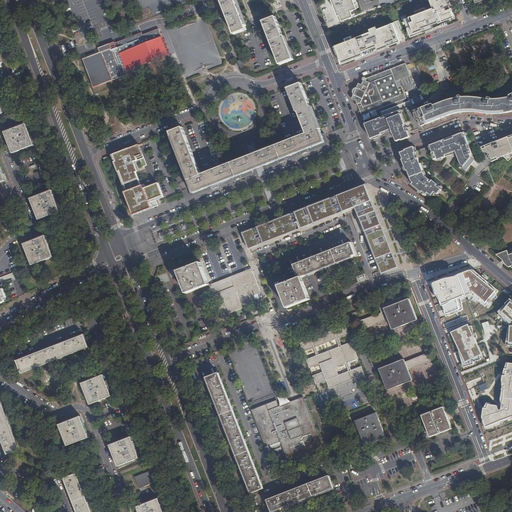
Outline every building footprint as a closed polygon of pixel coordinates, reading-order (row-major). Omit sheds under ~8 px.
[(235,0),(221,0),(235,35),(247,30),(235,0)] [(333,0),(337,9),(339,8),(341,15),(342,14),(344,20),(355,16),(353,10),(357,9),(354,2),(356,1),(355,0),(333,0)] [(448,0),(431,0),(435,7),(440,22),(455,17),(448,0)] [(435,7),(406,19),(413,36),(434,28),(433,25),(440,22),(435,7)] [(281,66),(293,61),(292,59),(283,36),(275,17),(263,21),(264,23),(280,64),(281,66)] [(361,37),(341,44),(348,64),(405,43),(404,41),(396,22),(381,29),(380,26),(373,29),(374,31),(361,37)] [(100,52),(82,59),(93,88),(122,76),(121,74),(129,71),(169,55),(158,29),(142,35),(141,33),(119,41),(114,43),(114,42),(98,48),(100,52)] [(410,77),(408,73),(405,64),(363,81),(361,85),(360,84),(357,86),(356,90),(355,90),(354,93),(354,94),(353,98),(354,101),(357,102),(365,122),(378,116),(376,111),(406,99),(401,87),(398,88),(396,83),(410,77)] [(310,106),(302,84),(289,88),(299,112),(307,134),(294,139),(298,151),(323,141),(319,129),(310,106)] [(431,105),(415,112),(421,127),(445,117),(454,114),(460,112),(466,111),(471,111),(476,111),(479,112),(487,113),(494,113),(501,112),(506,112),(511,111),(511,110),(511,94),(510,95),(509,98),(501,99),(495,100),(489,100),(484,99),(478,98),(472,97),(465,97),(460,98),(454,99),(447,101),(441,103),(434,105),(431,105)] [(394,140),(411,133),(412,133),(410,128),(407,129),(406,127),(408,127),(403,115),(402,115),(400,111),(365,125),(371,140),(383,136),(382,134),(392,130),(393,133),(392,133),(394,140)] [(5,133),(14,154),(35,146),(27,126),(5,133)] [(259,166),(295,152),(290,140),(262,151),(263,152),(260,153),(259,152),(254,154),(250,156),(250,157),(247,158),(247,157),(201,175),(182,128),(171,133),(172,136),(189,180),(190,179),(194,192),(242,173),(259,166)] [(459,153),(458,154),(462,163),(461,165),(467,171),(476,160),(465,133),(431,145),(434,153),(433,153),(435,159),(438,158),(439,160),(447,157),(447,155),(451,153),(451,152),(453,151),(454,152),(458,151),(459,153)] [(511,136),(511,134),(498,141),(499,142),(511,136)] [(511,136),(499,142),(498,141),(492,143),(493,145),(484,148),(484,150),(485,152),(487,153),(489,154),(492,163),(505,158),(507,159),(509,160),(511,156),(511,136)] [(145,158),(140,145),(114,155),(117,161),(115,162),(119,172),(121,171),(130,195),(128,196),(135,215),(159,206),(157,200),(155,196),(156,195),(155,194),(155,195),(152,188),(144,191),(134,166),(136,165),(135,162),(145,158)] [(418,151),(418,149),(402,155),(403,158),(419,152),(418,151)] [(413,183),(412,184),(419,191),(422,193),(425,194),(429,196),(433,196),(437,192),(442,196),(445,192),(440,188),(441,187),(436,183),(434,185),(433,184),(434,183),(428,177),(421,160),(419,160),(419,158),(421,157),(419,152),(403,158),(402,159),(408,173),(409,172),(413,183)] [(160,197),(164,196),(159,185),(155,186),(160,197)] [(366,187),(353,192),(385,271),(398,267),(366,187)] [(32,200),(40,221),(61,213),(53,192),(32,200)] [(245,234),(250,246),(272,239),(358,205),(357,203),(353,192),(343,196),(345,201),(335,205),(334,200),(282,220),(245,234)] [(46,237),(25,245),(33,266),(54,258),(46,237)] [(288,308),(310,299),(302,278),(302,277),(353,257),(356,255),(352,244),(295,266),(299,278),(279,286),(288,308)] [(429,254),(433,250),(428,245),(424,249),(429,254)] [(511,249),(497,256),(511,268),(511,249)] [(186,294),(209,285),(201,263),(178,272),(186,294)] [(473,270),(433,285),(438,297),(442,303),(447,317),(464,310),(462,298),(471,295),(486,307),(499,291),(473,270)] [(218,308),(225,305),(228,314),(243,309),(242,306),(249,304),(248,301),(256,299),(255,296),(261,294),(252,272),(230,280),(231,281),(217,286),(217,285),(210,288),(218,308)] [(390,319),(394,330),(418,320),(410,299),(407,301),(405,297),(381,306),(383,313),(363,321),(366,329),(388,320),(390,319)] [(501,312),(499,315),(511,326),(507,346),(511,347),(511,299),(506,304),(507,304),(500,311),(501,312)] [(486,331),(493,329),(490,321),(483,323),(486,331)] [(318,356),(308,360),(311,368),(321,364),(324,372),(314,376),(318,385),(327,381),(331,389),(366,375),(363,367),(353,371),(350,362),(360,358),(353,342),(344,346),(341,338),(350,334),(347,326),(301,344),(305,352),(315,348),(318,356)] [(458,345),(464,366),(476,363),(476,361),(483,360),(474,329),(454,336),(458,345)] [(22,372),(89,346),(85,335),(18,361),(22,372)] [(390,390),(414,380),(410,370),(413,369),(436,360),(432,352),(407,362),(406,359),(381,369),(390,390)] [(483,417),(487,427),(503,420),(511,417),(511,362),(509,362),(508,368),(506,367),(504,373),(505,373),(504,378),(503,377),(503,379),(503,387),(506,387),(505,392),(505,397),(503,404),(498,406),(498,405),(489,404),(488,409),(484,409),(483,417)] [(253,493),(265,489),(220,373),(208,378),(253,493)] [(105,375),(83,383),(91,405),(113,397),(105,375)] [(480,386),(482,391),(489,389),(487,383),(480,386)] [(324,392),(317,395),(321,406),(328,403),(324,392)] [(274,402),(253,410),(269,450),(272,449),(283,445),(284,448),(290,462),(325,449),(305,398),(277,408),(274,402)] [(0,435),(8,455),(19,450),(0,403),(0,435)] [(452,422),(446,404),(424,412),(432,433),(449,426),(450,425),(452,422)] [(367,441),(368,445),(386,438),(384,434),(386,433),(384,427),(381,428),(380,425),(383,424),(380,417),(378,417),(376,414),(359,420),(360,424),(358,425),(365,442),(367,441)] [(82,417),(60,425),(68,446),(90,438),(82,417)] [(116,468),(137,460),(129,438),(108,446),(116,468)] [(134,477),(139,488),(154,482),(150,471),(134,477)] [(65,478),(78,511),(90,511),(76,474),(65,478)] [(274,511),(336,488),(332,477),(269,500),(274,511)] [(140,511),(164,511),(159,498),(138,506),(140,511)]
